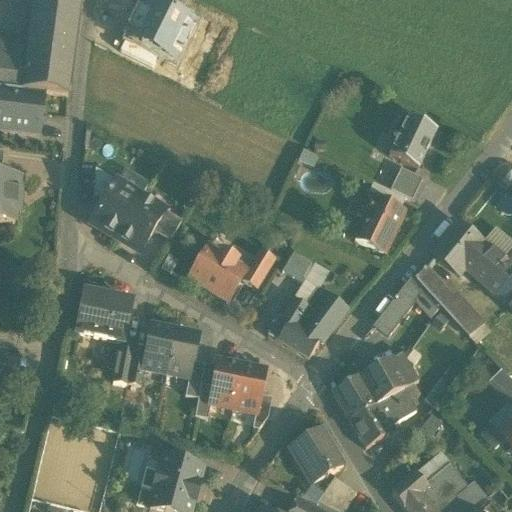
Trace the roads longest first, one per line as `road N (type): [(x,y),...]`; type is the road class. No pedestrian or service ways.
road 1 (residential): [(312,385),(511,131)]
road 2 (residential): [(312,385),(68,246)]
road 3 (residential): [(14,511),(68,246)]
road 4 (residential): [(68,246),(88,0)]
road 5 (residential): [(226,511),(243,476),(312,385)]
road 6 (residential): [(391,511),(312,385)]
